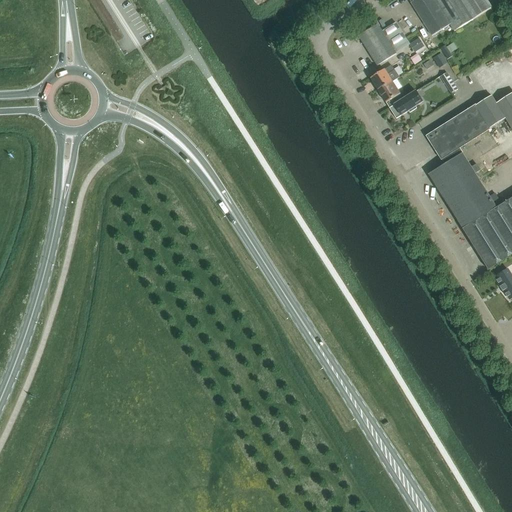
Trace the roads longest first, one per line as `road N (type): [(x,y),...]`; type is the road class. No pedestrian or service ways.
road 1 (unclassified): [(511,357),(312,40),(367,0)]
road 2 (secondary): [(431,511),(306,329)]
road 3 (secondary): [(0,400),(34,308),(61,190)]
road 4 (secondary): [(306,329),(417,511)]
road 5 (secondary): [(230,210),(176,133),(101,92)]
road 6 (secondary): [(98,116),(155,132),(230,210)]
road 7 (secondary): [(230,210),(306,329)]
